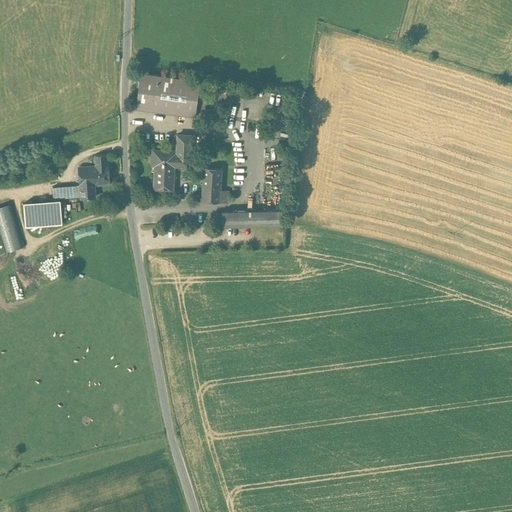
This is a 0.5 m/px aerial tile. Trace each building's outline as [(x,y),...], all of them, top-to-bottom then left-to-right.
[(200,80),(141,72),(136,108),(183,115),(195,116),(200,80)] [(208,94),(200,93),(198,111),(206,112),(208,94)] [(191,137),(178,136),(177,154),(181,155),(190,155),(191,137)] [(164,151),(164,154),(153,154),(153,165),(159,165),(159,173),(155,172),(154,190),(166,191),(167,187),(173,188),(174,166),(180,166),(181,155),(177,154),(175,154),(175,151),(164,151)] [(95,166),(79,167),(80,185),(71,185),(72,197),(81,196),(81,198),(95,197),(94,184),(109,183),(107,154),(95,155),(95,166)] [(190,155),(181,155),(180,166),(190,167),(190,155)] [(223,169),(204,168),(202,185),(221,187),(223,169)] [(71,185),(52,187),(53,198),(72,197),(71,185)] [(221,187),(202,185),(201,201),(229,203),(230,191),(221,191),(221,187)] [(60,200),(24,203),(26,227),(62,224),(60,200)] [(11,203),(0,205),(0,231),(6,252),(24,247),(11,203)] [(282,209),(222,210),(223,226),(283,225),(282,209)]
